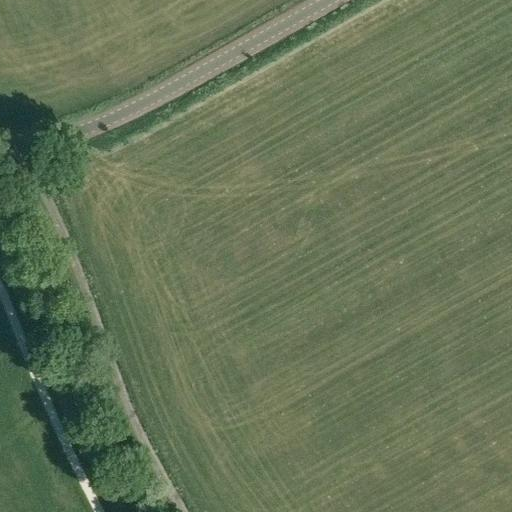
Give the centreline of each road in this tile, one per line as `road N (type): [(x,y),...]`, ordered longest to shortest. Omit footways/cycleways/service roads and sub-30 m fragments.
road 1 (unclassified): [(181,511),(149,459),(23,143)]
road 2 (tertiary): [(323,0),(121,114),(23,143)]
